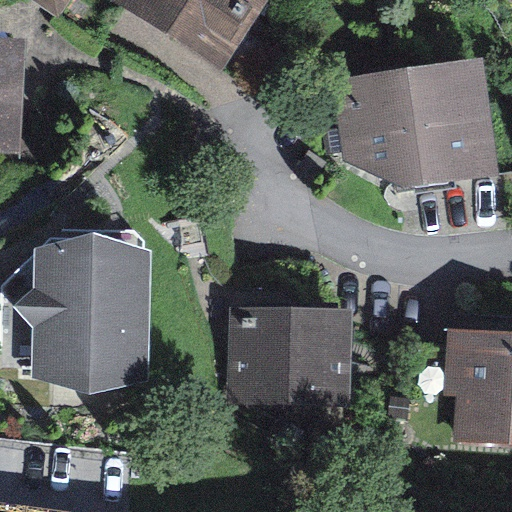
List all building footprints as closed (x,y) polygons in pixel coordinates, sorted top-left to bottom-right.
[(121,0),(121,1),(214,62),(255,0),(121,0)] [(0,57),(0,149),(8,150),(14,59),(0,57)] [(462,64),(302,74),(310,198),(470,188),(462,64)] [(140,263),(19,251),(3,403),(124,416),(140,263)] [(321,338),(163,325),(151,462),(309,475),(321,338)] [(511,359),(379,351),(370,503),(511,511),(511,359)]
